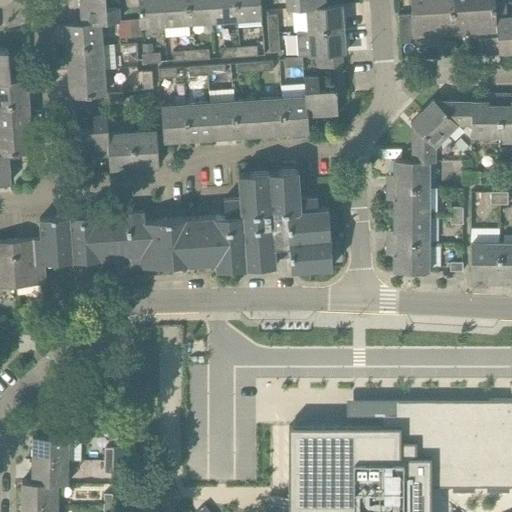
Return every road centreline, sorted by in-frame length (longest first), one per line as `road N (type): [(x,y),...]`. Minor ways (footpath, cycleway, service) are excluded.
road 1 (residential): [(0,412),(116,303),(359,299)]
road 2 (residential): [(41,197),(162,191),(227,152),(355,145)]
road 3 (residential): [(41,197),(41,34),(23,0)]
road 4 (residential): [(355,145),(359,299)]
road 5 (residential): [(359,299),(511,306)]
road 6 (residential): [(384,71),(511,66)]
